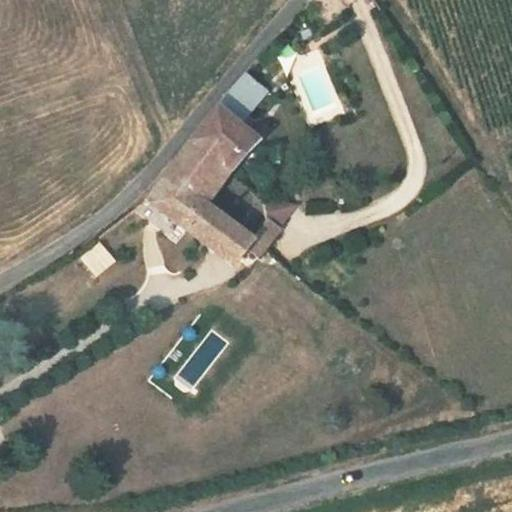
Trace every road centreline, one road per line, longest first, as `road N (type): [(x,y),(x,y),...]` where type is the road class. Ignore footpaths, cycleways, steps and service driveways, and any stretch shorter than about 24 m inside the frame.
road 1 (residential): [(299,0),(121,209),(0,281)]
road 2 (unknown): [(347,0),(402,142),(402,178),(385,195),(295,230)]
road 3 (residential): [(216,511),(511,436)]
